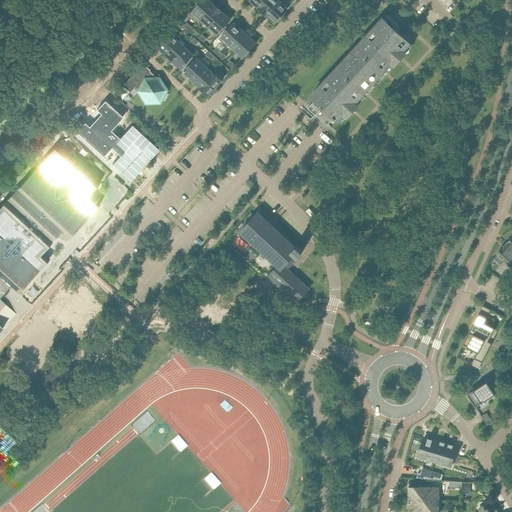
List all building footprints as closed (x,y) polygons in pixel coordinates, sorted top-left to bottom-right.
[(202,0),(192,0),(184,9),(190,14),(198,22),(201,19),(214,5),(208,0),(202,0),(203,0),(202,0)] [(266,15),(279,1),(277,0),(265,0),(258,8),(266,15)] [(266,15),(275,23),(287,9),(279,1),(266,15)] [(201,19),(208,25),(209,26),(222,12),(214,5),(201,19)] [(230,20),(222,12),(209,26),(208,25),(207,27),(216,35),(230,20)] [(355,102),(393,61),(395,64),(406,53),(403,50),(410,42),(383,18),(311,96),(314,99),(309,106),(328,124),(334,117),(338,121),(345,113),(348,116),(358,105),(355,102)] [(222,36),(219,39),(226,45),(227,44),(229,43),(241,30),(234,23),(222,36)] [(176,40),(177,40),(180,37),(172,29),(168,26),(157,38),(160,41),(155,46),(164,54),(176,40)] [(248,36),(241,30),(229,43),(227,44),(234,51),(248,36)] [(234,51),(242,58),(256,43),(248,36),(234,51)] [(176,40),(164,54),(172,61),(184,47),(187,44),(180,37),(177,40),(176,40)] [(192,54),(184,47),(172,61),(179,68),(192,54)] [(205,66),(207,64),(198,56),(183,72),(192,80),(205,66)] [(165,90),(158,79),(157,79),(149,71),(150,70),(142,63),(122,85),(129,92),(134,87),(139,91),(146,102),(159,101),(165,90)] [(63,120),(104,76),(92,66),(52,110),(63,120)] [(213,73),(212,73),(205,66),(192,80),(200,87),(213,73)] [(200,87),(208,95),(224,77),(216,69),(212,73),(213,73),(200,87)] [(83,119),(73,129),(103,155),(115,143),(124,151),(112,164),(130,181),(158,149),(132,125),(122,135),(110,124),(119,113),(104,99),(95,108),(98,111),(87,123),(83,119)] [(100,182),(56,146),(0,206),(0,276),(18,293),(45,263),(45,262),(49,258),(47,256),(48,256),(44,250),(47,246),(48,246),(55,238),(55,237),(57,236),(66,241),(99,204),(89,193),(100,182)] [(295,247),(257,213),(240,231),(278,266),(269,275),(297,301),(309,289),(287,269),(303,251),(296,245),(295,247)] [(511,250),(505,244),(497,253),(498,254),(494,258),(501,265),(504,260),(511,267),(511,250)] [(511,288),(501,279),(496,285),(506,294),(511,288)] [(0,330),(16,314),(0,299),(0,330)] [(490,310),(482,306),(469,332),(491,343),(498,330),(484,322),(490,310)] [(479,369),(491,343),(469,332),(463,344),(477,352),(471,365),(479,369)] [(495,393),(487,381),(467,394),(475,406),(495,393)] [(180,451),(187,445),(178,435),(171,440),(180,451)] [(422,442),(418,457),(426,459),(426,460),(430,461),(430,460),(434,462),(440,441),(440,442),(432,439),(433,438),(428,437),(428,438),(424,437),(422,442)] [(440,441),(434,462),(438,463),(443,465),(443,464),(450,466),(456,449),(456,446),(453,445),(448,443),(448,444),(445,443),(445,442),(440,441)] [(416,478),(429,479),(432,470),(431,470),(430,476),(418,472),(418,473),(419,473),(419,474),(418,478),(416,478)] [(432,470),(429,479),(441,480),(438,479),(439,477),(440,477),(441,476),(431,473),(432,470)] [(205,477),(214,488),(221,481),(211,471),(205,477)] [(408,499),(439,501),(439,497),(440,497),(440,494),(439,494),(439,487),(437,487),(437,486),(419,485),(419,486),(408,486),(408,494),(409,494),(408,499)] [(439,507),(439,501),(408,499),(408,508),(410,508),(409,511),(438,511),(439,510),(439,507)]
